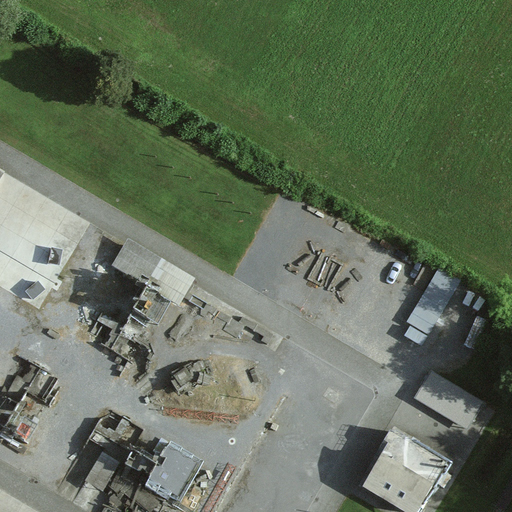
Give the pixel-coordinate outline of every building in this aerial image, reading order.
[(181,302),(198,276),(131,234),(114,261),(181,302)] [(478,415),(487,396),(431,370),(422,389),(478,415)] [(394,433),(364,486),(409,511),(416,511),(445,462),(394,433)] [(175,439),(147,480),(180,502),(207,460),(175,439)] [(88,478),(108,488),(123,457),(104,448),(88,478)] [(133,449),(130,470),(155,474),(158,452),(133,449)]
